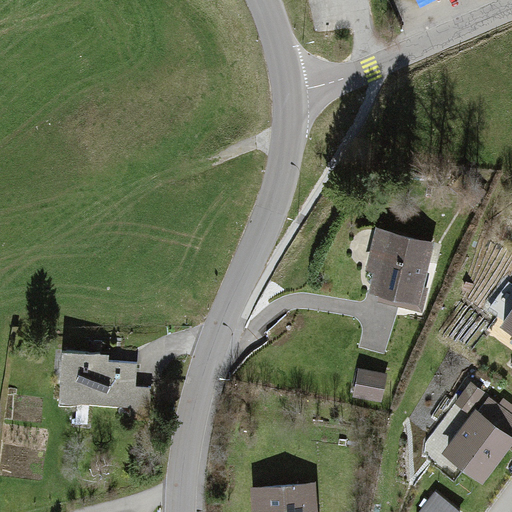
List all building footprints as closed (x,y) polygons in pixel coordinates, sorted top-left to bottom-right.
[(386,233),(370,295),(419,308),(435,246),(386,233)] [(511,312),(501,326),(511,335),(511,312)] [(60,352),(58,405),(152,407),(152,388),(135,388),(135,366),(107,365),(107,353),(60,352)] [(511,442),(511,411),(491,395),(442,454),(478,483),(511,442)] [(315,511),(315,485),(253,487),(253,511),(315,511)] [(458,511),(434,493),(418,511),(458,511)]
